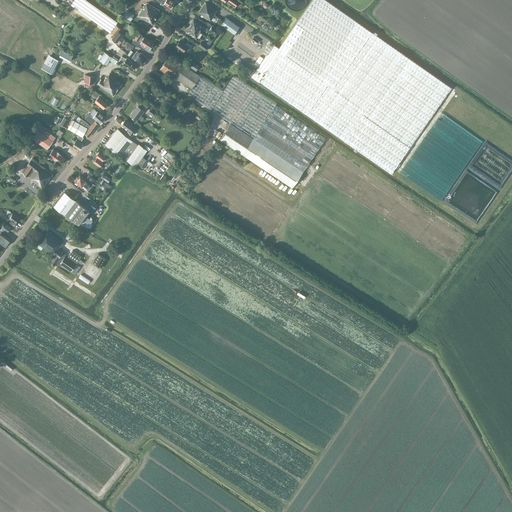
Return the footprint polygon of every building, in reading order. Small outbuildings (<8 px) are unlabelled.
[(110,33),(116,25),(118,22),(86,0),(74,0),(71,5),(110,33)] [(169,10),(174,2),(170,0),(157,0),(161,2),(162,1),(164,3),(163,6),(169,10)] [(307,115),(344,141),(391,174),(451,88),(404,55),(325,0),(312,0),(279,48),(274,45),(251,77),(259,82),(307,116),(307,115)] [(307,1),(307,0),(284,0),(285,1),(285,3),(286,5),(288,7),(289,8),(291,9),(293,10),(295,10),(298,10),(300,9),(302,8),(304,7),(305,5),(306,3),(307,1)] [(206,2),(198,12),(210,21),(215,13),(217,9),(206,2)] [(152,25),(160,11),(147,3),(145,6),(144,6),(138,16),(152,25)] [(126,10),(123,16),(131,21),(134,15),(126,10)] [(227,16),(221,24),(234,34),(240,25),(227,16)] [(193,20),(189,25),(200,32),(204,27),(193,20)] [(200,32),(189,25),(185,31),(196,38),(200,32)] [(116,26),(111,33),(114,36),(120,28),(116,26)] [(122,32),(120,31),(119,32),(118,31),(112,39),(116,43),(123,35),(121,34),(122,32)] [(137,47),(140,42),(143,44),(142,45),(145,47),(146,46),(150,48),(153,43),(152,43),(153,42),(150,40),(149,41),(146,39),(141,36),(142,35),(139,33),(132,43),(137,47)] [(253,45),(256,41),(244,35),(242,38),(253,45)] [(188,51),(192,46),(187,43),(186,44),(180,40),(175,47),(182,52),(185,49),(188,51)] [(206,50),(208,46),(201,42),(199,45),(206,50)] [(236,48),(233,53),(247,59),(250,54),(236,48)] [(59,56),(69,62),(72,56),(62,50),(59,56)] [(137,51),(135,54),(132,58),(142,66),(148,58),(140,52),(140,53),(137,51)] [(99,60),(105,64),(108,60),(115,64),(117,61),(104,52),(99,60)] [(41,68),(46,71),(53,74),(56,70),(55,69),(59,61),(48,55),(41,68)] [(118,61),(122,64),(123,64),(132,70),(136,64),(127,58),(126,59),(122,56),(118,61)] [(189,65),(187,64),(185,62),(183,65),(180,63),(179,65),(168,58),(160,70),(171,77),(172,76),(192,89),(200,76),(187,68),(189,65)] [(190,67),(196,72),(199,67),(193,63),(190,67)] [(94,83),(96,84),(97,76),(92,75),(85,74),(84,82),(84,86),(94,87),(94,83)] [(107,77),(106,77),(103,81),(101,79),(97,84),(113,96),(122,84),(109,74),(107,77)] [(223,91),(200,76),(192,89),(188,95),(231,123),(253,138),(276,105),(277,103),(234,75),(223,91)] [(145,91),(148,93),(146,97),(154,102),(159,95),(159,96),(157,98),(163,102),(163,101),(172,107),(175,102),(161,92),(160,94),(149,86),(145,91)] [(103,108),(107,104),(99,97),(95,101),(103,108)] [(188,106),(186,108),(183,114),(178,112),(174,109),(172,112),(176,115),(175,117),(185,124),(193,129),(198,119),(191,115),(193,110),(196,112),(197,110),(194,108),(195,106),(192,104),(190,105),(188,104),(187,106),(188,106)] [(325,138),(276,105),(253,138),(231,123),(220,140),(292,188),(325,138)] [(141,121),(144,118),(141,115),(144,111),(138,106),(134,111),(133,110),(130,115),(137,121),(138,118),(141,121)] [(100,124),(105,118),(98,111),(93,117),(89,114),(85,118),(92,124),(94,121),(94,120),(95,121),(96,120),(100,124)] [(146,115),(156,122),(159,118),(149,111),(146,115)] [(94,121),(92,124),(90,126),(81,119),(78,116),(75,121),(73,120),(72,120),(68,128),(79,135),(77,139),(81,141),(83,138),(83,137),(82,137),(84,133),(89,136),(99,124),(95,121),(94,120),(94,121)] [(63,126),(68,120),(64,117),(59,123),(63,126)] [(125,119),(121,125),(128,130),(128,131),(133,135),(138,129),(125,119)] [(41,124),(37,130),(53,140),(57,134),(41,124)] [(120,157),(133,141),(118,129),(105,145),(120,157)] [(47,149),(52,141),(37,131),(32,138),(47,149)] [(79,149),(83,144),(76,139),(75,141),(72,139),(70,142),(73,144),(79,149)] [(143,167),(148,161),(143,157),(140,161),(139,161),(147,150),(139,144),(127,160),(135,166),(138,163),(143,167)] [(57,152),(54,149),(50,155),(61,163),(65,158),(60,155),(60,154),(57,152)] [(15,163),(23,165),(26,153),(19,151),(15,163)] [(102,161),(103,160),(106,162),(109,158),(100,151),(96,156),(97,157),(93,162),(100,167),(103,162),(102,161)] [(45,176),(42,174),(46,169),(32,158),(22,172),(28,177),(29,176),(32,179),(34,177),(37,179),(38,178),(42,181),(45,176)] [(42,188),(53,174),(46,169),(42,174),(45,176),(42,181),(38,178),(37,179),(34,177),(32,179),(32,180),(42,188)] [(17,178),(12,174),(11,174),(8,178),(14,182),(17,178)] [(92,183),(94,180),(89,175),(85,179),(80,175),(75,182),(81,187),(83,185),(87,189),(86,190),(90,192),(95,186),(92,183)] [(80,221),(88,228),(93,221),(85,214),(89,210),(64,192),(53,206),(65,215),(79,223),(80,221)] [(9,218),(7,217),(5,219),(10,223),(12,220),(15,223),(19,218),(13,214),(9,218)] [(8,232),(11,228),(5,223),(2,227),(8,232)] [(51,260),(56,263),(59,265),(60,263),(75,274),(80,267),(65,256),(66,254),(59,249),(61,246),(60,245),(63,242),(45,230),(36,242),(54,255),(51,260)] [(0,243),(5,246),(10,239),(1,233),(0,233),(0,243)] [(68,257),(77,262),(81,256),(73,250),(68,257)] [(98,254),(96,256),(93,263),(101,267),(106,258),(98,254)]
